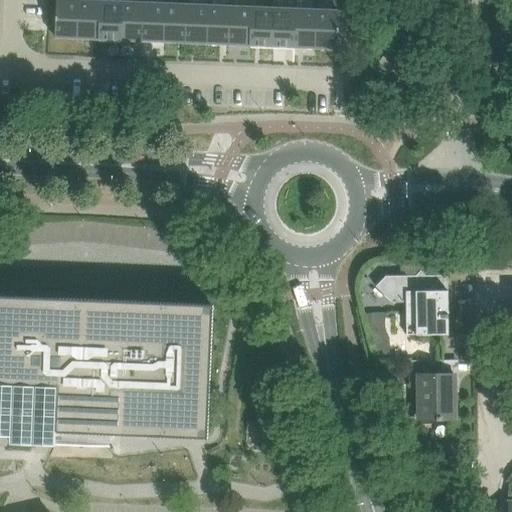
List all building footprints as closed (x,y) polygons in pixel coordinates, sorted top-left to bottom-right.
[(76,0),(56,0),(55,37),(77,38),(79,0),(76,0)] [(79,0),(77,38),(99,39),(100,1),(79,0)] [(100,1),(99,39),(121,40),(122,2),(100,1)] [(122,2),(121,40),(142,41),(144,3),(122,2)] [(144,3),(142,41),(164,42),(166,4),(144,3)] [(166,4),(164,42),(186,43),(187,4),(166,4)] [(187,4),(186,43),(207,43),(209,5),(187,4)] [(209,5),(207,43),(229,44),(231,6),(209,5)] [(231,6),(229,44),(251,45),(252,7),(231,6)] [(252,7),(251,45),(273,46),(274,8),(252,7)] [(274,8),(273,46),(294,47),(296,9),(274,8)] [(296,9),(294,47),(316,48),(318,10),(296,9)] [(318,10),(316,48),(338,49),(339,11),(318,10)] [(377,65),(389,73),(399,58),(387,50),(377,65)] [(376,286),(393,302),(406,302),(406,335),(448,334),(448,275),(426,275),(421,271),(416,276),(386,276),(379,283),(376,286)] [(0,435),(10,436),(10,443),(34,444),(54,445),(110,447),(110,434),(121,434),(206,438),(208,398),(209,388),(212,305),(127,301),(0,296),(0,435)] [(455,374),(439,375),(438,360),(410,361),(411,388),(419,387),(419,419),(437,419),(437,420),(441,420),(441,419),(455,418),(455,374)]
